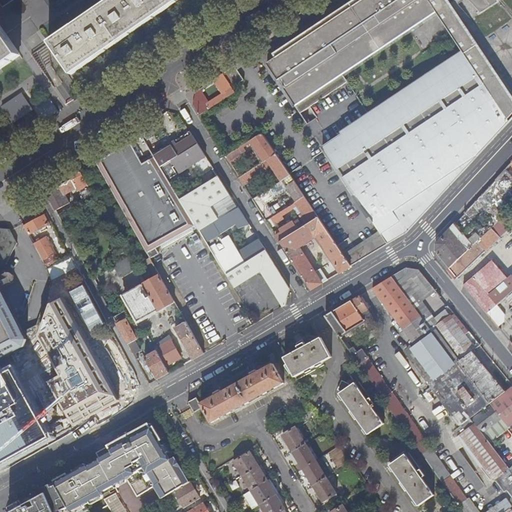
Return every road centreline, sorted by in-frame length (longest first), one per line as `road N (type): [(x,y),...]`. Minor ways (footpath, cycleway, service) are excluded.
road 1 (residential): [(417,248),(0,483)]
road 2 (tertiary): [(265,0),(0,175)]
road 3 (unknown): [(358,281),(385,316),(399,370),(485,483),(511,505)]
road 4 (residential): [(417,248),(511,366)]
road 5 (residential): [(417,248),(511,142)]
